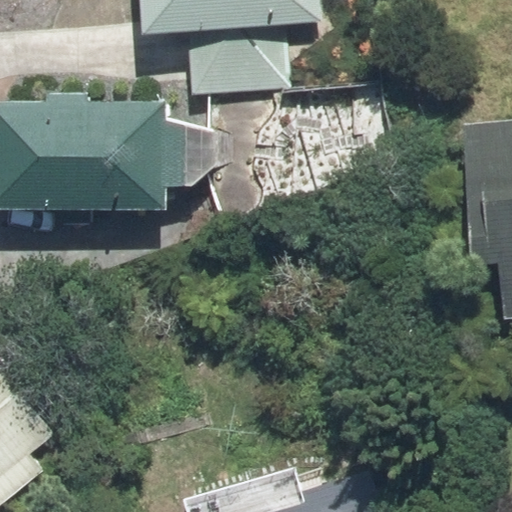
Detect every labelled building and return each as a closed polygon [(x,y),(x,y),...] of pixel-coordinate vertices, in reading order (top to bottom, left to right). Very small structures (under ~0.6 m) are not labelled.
[(312,22),(310,0),(141,0),(143,33),(193,30),(197,85),(285,79),(282,24),(312,22)] [(155,115),(0,116),(0,208),(156,207),(155,115)] [(511,140),(476,143),(484,261),(497,260),(500,316),(511,315),(511,140)] [(0,475),(40,444),(0,393),(0,475)] [(278,511),(266,467),(189,487),(195,511),(367,511),(363,495),(297,511),(278,511)]
